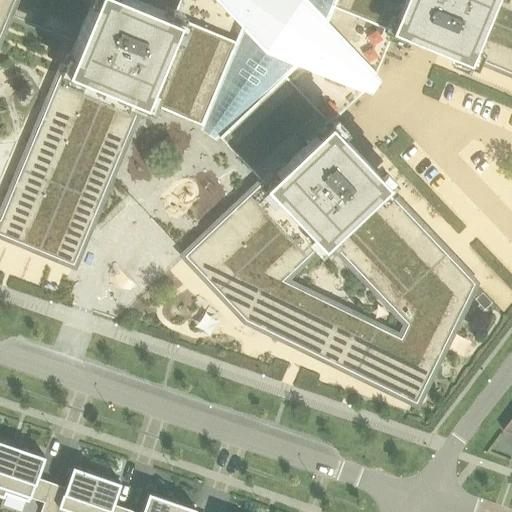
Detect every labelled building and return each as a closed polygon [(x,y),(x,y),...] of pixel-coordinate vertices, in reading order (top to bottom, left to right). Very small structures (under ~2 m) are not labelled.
[(0,0),(0,26),(6,12),(73,40),(0,217),(0,233),(71,263),(71,264),(72,262),(74,263),(74,262),(142,99),(201,123),(206,110),(235,40),(173,14),(139,0),(0,0)] [(178,0),(173,14),(235,40),(206,110),(228,125),(283,73),(330,122),(364,90),(363,88),(373,73),(375,74),(393,31),(330,5),(332,0),(178,0)] [(511,0),(332,0),(330,5),(393,31),(468,62),(471,56),(511,73),(511,0)] [(262,181),(193,246),(185,254),(186,255),(185,256),(186,257),(245,320),(246,320),(413,401),(413,402),(414,402),(415,400),(416,401),(417,400),(416,400),(473,285),(474,284),(472,284),(473,282),(381,186),(386,181),(330,122),(283,73),(228,125),(218,135),(262,181)] [(511,433),(511,418),(503,430),(511,433)] [(0,496),(3,498),(20,447),(0,440),(0,496)] [(30,497),(44,501),(50,482),(36,477),(44,455),(20,447),(3,498),(4,498),(5,493),(28,501),(30,497)] [(50,482),(44,501),(40,511),(44,511),(82,511),(96,473),(72,465),(64,487),(50,482)] [(124,511),(126,508),(112,503),(120,482),(96,473),(82,511),(124,511)] [(139,511),(137,511),(126,508),(124,511),(166,511),(171,499),(147,491),(139,511)] [(193,511),(195,508),(171,499),(166,511),(193,511)]
